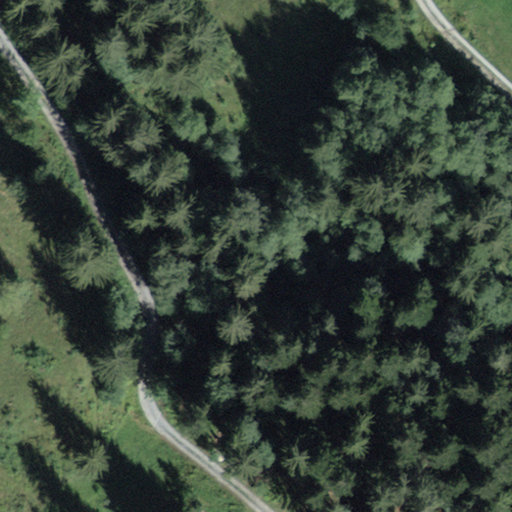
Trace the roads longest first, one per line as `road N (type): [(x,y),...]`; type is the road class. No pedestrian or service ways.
road 1 (track): [(0,35),(58,120),(135,274),(149,313),(146,403),(180,444),(265,511)]
road 2 (track): [(511,92),(422,0)]
